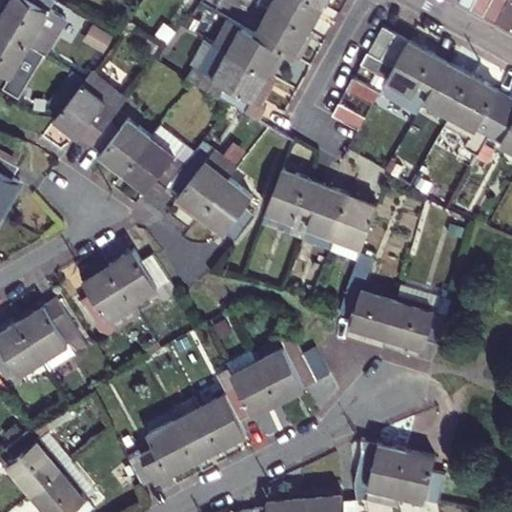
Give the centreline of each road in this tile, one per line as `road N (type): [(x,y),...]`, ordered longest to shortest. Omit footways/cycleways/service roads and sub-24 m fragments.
road 1 (residential): [(169,511),(323,435),(391,374)]
road 2 (residential): [(363,0),(296,123)]
road 3 (residential): [(0,278),(74,233),(92,192)]
